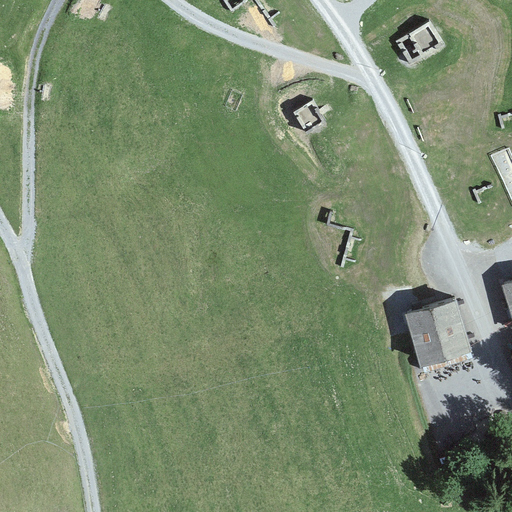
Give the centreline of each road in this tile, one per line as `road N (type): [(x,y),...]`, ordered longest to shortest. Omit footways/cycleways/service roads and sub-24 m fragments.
road 1 (track): [(511,378),(398,125),(322,0)]
road 2 (track): [(0,224),(97,511)]
road 3 (track): [(18,260),(32,85),(59,0)]
road 4 (track): [(173,0),(301,61),(373,79)]
